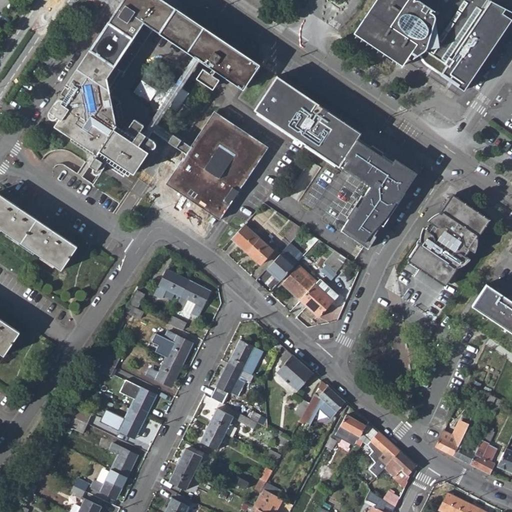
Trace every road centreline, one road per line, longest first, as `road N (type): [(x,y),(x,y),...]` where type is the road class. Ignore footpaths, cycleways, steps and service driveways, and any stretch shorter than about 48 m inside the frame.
road 1 (residential): [(192,0),(442,159)]
road 2 (residential): [(449,149),(235,0)]
road 3 (residential): [(129,511),(240,287)]
road 4 (residential): [(324,365),(442,159)]
road 5 (residential): [(432,461),(324,365)]
road 6 (residential): [(139,246),(34,176)]
